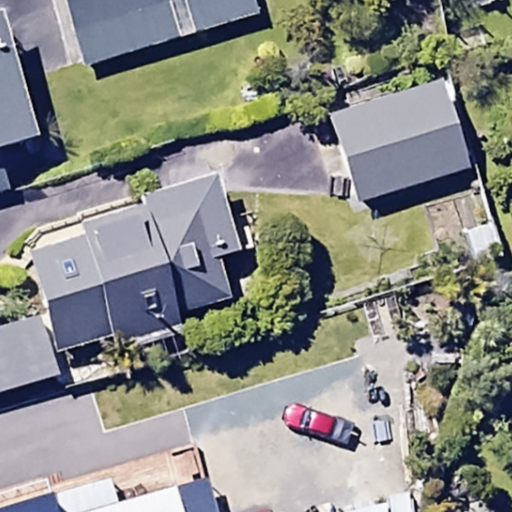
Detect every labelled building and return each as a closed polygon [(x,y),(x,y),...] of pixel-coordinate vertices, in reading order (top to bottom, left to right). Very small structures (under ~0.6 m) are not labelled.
[(223,0),(57,0),(71,44),(223,0)] [(0,136),(28,128),(0,35),(0,136)] [(439,61),(322,95),(351,194),(468,160),(439,61)] [(217,173),(17,231),(34,289),(0,299),(0,378),(61,361),(51,326),(245,269),(217,173)] [(373,335),(326,343),(337,410),(384,402),(373,335)] [(511,338),(493,360),(511,376),(511,338)] [(105,445),(31,471),(44,511),(190,511),(176,472),(121,491),(105,445)] [(279,511),(269,482),(209,502),(212,511),(279,511)]
